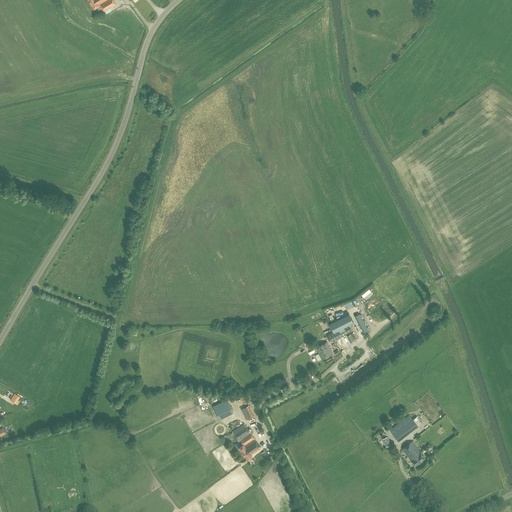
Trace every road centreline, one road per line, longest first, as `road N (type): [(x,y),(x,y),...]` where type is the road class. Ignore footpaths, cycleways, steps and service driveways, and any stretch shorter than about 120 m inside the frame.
road 1 (track): [(328,0),(329,7),(181,117),(121,321)]
road 2 (secondary): [(0,340),(102,171),(147,39),(178,0)]
road 3 (track): [(434,283),(444,271),(358,94),(342,0)]
road 4 (unclassified): [(307,511),(258,405),(314,383),(365,341)]
road 5 (track): [(121,321),(124,334),(138,340),(180,329),(232,340),(231,375),(258,411)]
road 6 (track): [(121,321),(94,421),(77,426)]
